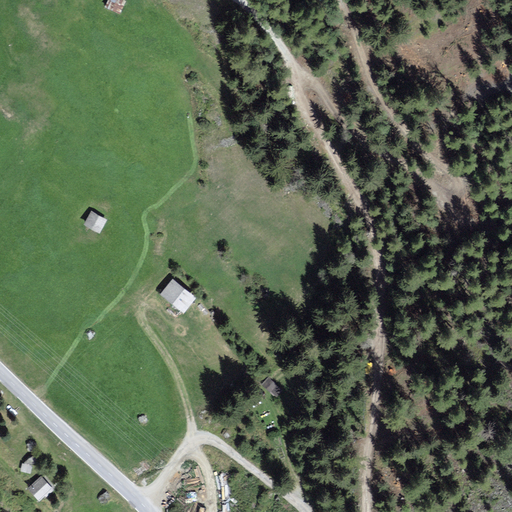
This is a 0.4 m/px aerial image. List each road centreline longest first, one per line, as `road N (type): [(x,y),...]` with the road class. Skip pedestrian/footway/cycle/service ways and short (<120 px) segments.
road 1 (track): [(367,511),(381,301),(370,220),(306,108),(285,50),(234,0)]
road 2 (track): [(296,81),(315,83),(366,145),(443,197),(457,191),(445,169),(387,116),(346,0)]
road 3 (track): [(143,505),(192,443),(213,438),(308,511)]
road 4 (secondary): [(0,370),(149,511)]
road 5 (unknown): [(192,443),(187,392),(143,318),(157,296)]
